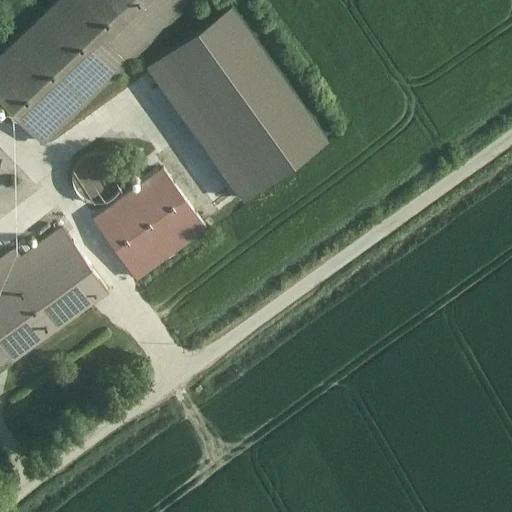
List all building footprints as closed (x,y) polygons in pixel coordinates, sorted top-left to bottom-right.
[(184,0),(57,0),(0,57),(0,88),(48,136),(184,0)] [(333,134),(238,2),(154,62),(249,194),(333,134)] [(86,152),(82,154),(76,161),(73,169),(73,176),(75,185),(80,193),(85,197),(94,200),(103,200),(110,198),(117,193),(122,185),(124,180),(124,171),(119,159),(112,153),(104,149),(95,149),(86,152)] [(204,228),(161,168),(92,217),(135,277),(204,228)] [(111,290),(68,227),(0,273),(0,360),(3,364),(111,290)]
